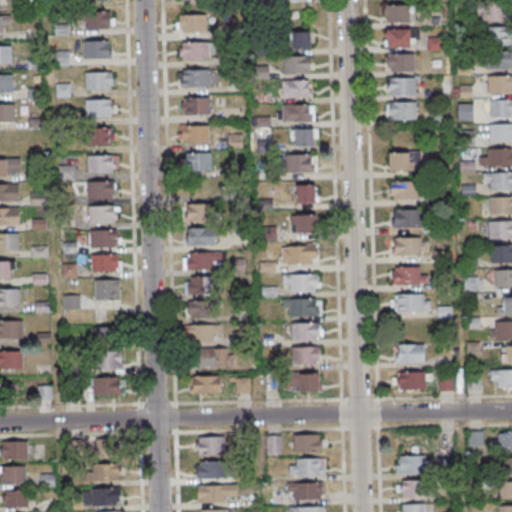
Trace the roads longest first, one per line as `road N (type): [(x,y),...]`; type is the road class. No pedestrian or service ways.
road 1 (residential): [(158,511),(142,0)]
road 2 (residential): [(361,511),(345,0)]
road 3 (residential): [(511,410),(0,422)]
